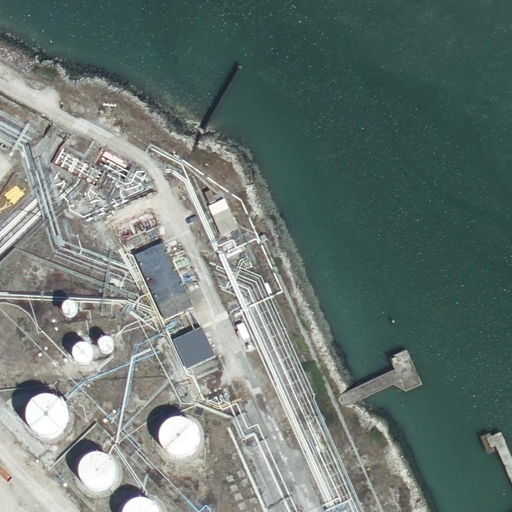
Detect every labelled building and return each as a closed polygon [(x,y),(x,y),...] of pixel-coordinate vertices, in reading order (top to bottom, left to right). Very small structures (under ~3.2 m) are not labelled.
[(228,211),(212,218),(221,238),(237,231),(228,211)] [(141,249),(143,255),(161,247),(158,241),(141,249)] [(143,255),(136,258),(164,322),(192,310),(164,246),(161,247),(143,255)] [(65,307),(63,310),(63,312),(64,315),(67,317),(69,318),(72,318),(74,316),(76,314),(77,311),(76,308),(75,307),(72,305),(69,304),(68,305),(66,306),(65,307)] [(202,330),(173,343),(186,371),(214,359),(202,330)] [(100,347),(100,350),(102,352),(104,354),(107,354),(110,353),(112,351),(114,349),(114,346),(113,343),(112,342),(109,340),(106,340),(105,340),(102,342),(100,344),(100,347)] [(80,366),(82,366),(84,366),(86,365),(88,364),(89,363),(90,361),(91,360),(92,356),(91,354),(91,352),(89,349),(87,348),(86,347),(84,347),(82,347),(80,347),(78,347),(75,349),(74,351),(73,353),(72,355),(72,357),(72,359),(73,360),(75,363),(76,365),(78,366),(80,366)] [(42,437),(46,438),(50,437),(54,436),(57,434),(59,432),(62,429),(64,426),(65,422),(65,419),(65,415),(64,411),(62,408),(60,405),(57,403),(53,401),(50,400),(46,400),(42,400),(39,401),(36,403),(33,405),(30,408),(29,411),(27,415),(27,418),(27,422),(28,425),(30,429),(32,432),(35,434),(39,436),(42,437)] [(183,420),(179,420),(175,421),(171,422),(168,424),(165,426),(163,430),(162,433),(161,437),(160,441),(161,444),(162,448),(165,451),(167,454),(170,456),(173,458),(177,459),(181,459),(184,458),(188,457),(191,455),(194,453),(196,449),(198,446),(199,442),(199,439),(199,435),(197,432),(196,428),(193,426),(190,423),(187,421),(183,420)] [(101,456),(98,456),(97,456),(93,457),(90,458),(87,460),(84,462),(82,465),(80,469),(79,472),(79,476),(80,480),(81,484),(83,487),(86,490),(88,492),(92,493),(95,494),(99,495),(103,494),(106,493),(110,491),(113,488),(115,485),(117,482),(118,478),(118,475),(117,471),(116,467),(114,464),(112,461),(109,459),(105,457),(101,456)] [(145,501),(141,501),(137,501),(133,502),(130,504),(127,507),(125,510),(124,511),(159,511),(157,508),(155,506),(152,503),(148,502),(145,501)]
